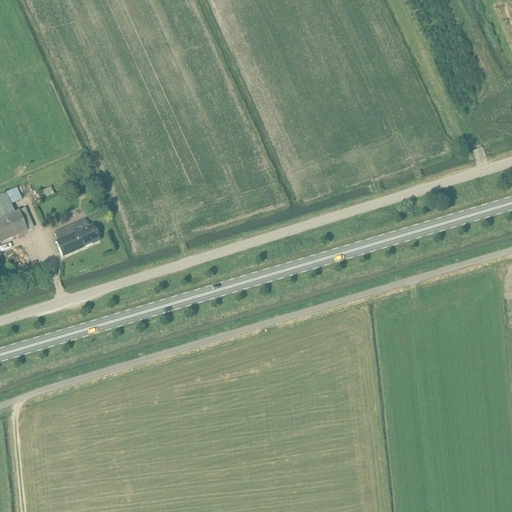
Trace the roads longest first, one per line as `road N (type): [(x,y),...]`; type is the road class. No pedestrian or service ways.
road 1 (unclassified): [(0,409),(511,251)]
road 2 (unclassified): [(0,319),(511,162)]
road 3 (primary): [(0,353),(511,198)]
